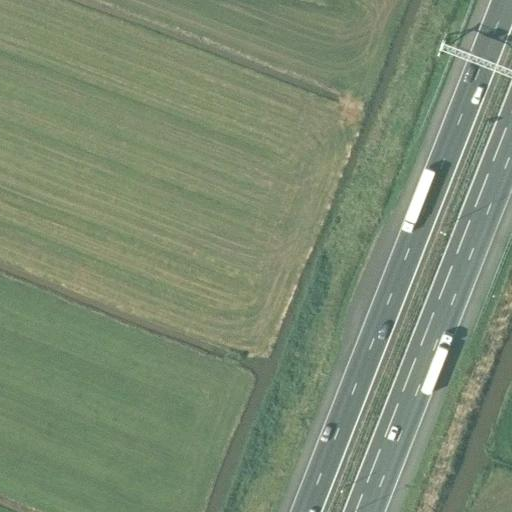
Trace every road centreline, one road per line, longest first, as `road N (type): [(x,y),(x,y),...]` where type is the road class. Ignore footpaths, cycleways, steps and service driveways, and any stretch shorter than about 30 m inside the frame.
road 1 (motorway): [(506,0),(305,511)]
road 2 (motorway): [(361,511),(511,130)]
